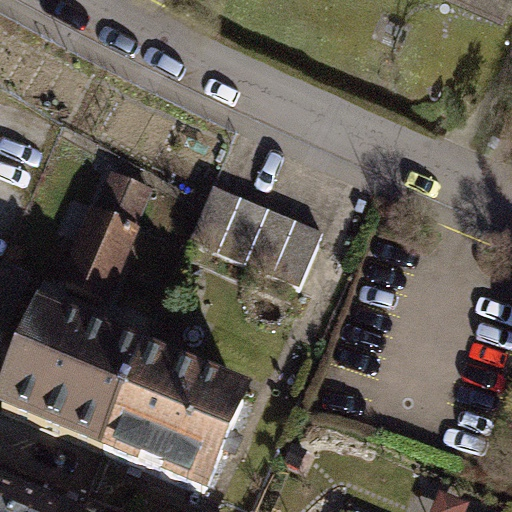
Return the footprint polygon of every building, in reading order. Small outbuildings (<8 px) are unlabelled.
[(511,0),(476,0),(511,16),(511,0)] [(165,197),(114,177),(65,294),(115,315),(165,197)] [(355,249),(217,192),(188,261),(327,318),(355,249)] [(34,281),(5,269),(0,281),(0,341),(7,344),(34,281)] [(10,425),(115,467),(158,361),(53,319),(10,425)] [(115,467),(221,509),(263,403),(158,361),(115,467)] [(0,511),(29,511),(0,500),(0,511)]
